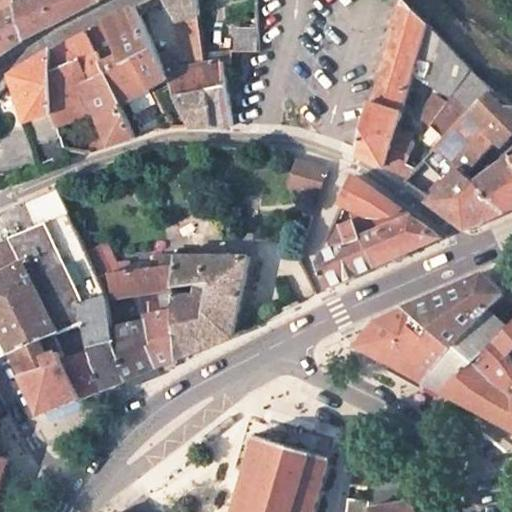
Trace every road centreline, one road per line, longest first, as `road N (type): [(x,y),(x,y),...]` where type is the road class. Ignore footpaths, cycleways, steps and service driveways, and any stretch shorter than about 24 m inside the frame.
road 1 (residential): [(479,251),(389,183),(265,137),(150,142),(0,196)]
road 2 (tertiary): [(264,350),(479,251)]
road 3 (residential): [(264,350),(405,426),(447,472)]
road 4 (tertiary): [(129,435),(179,396),(264,350)]
road 5 (residential): [(79,495),(30,443),(0,372)]
road 6 (residential): [(0,72),(121,0)]
